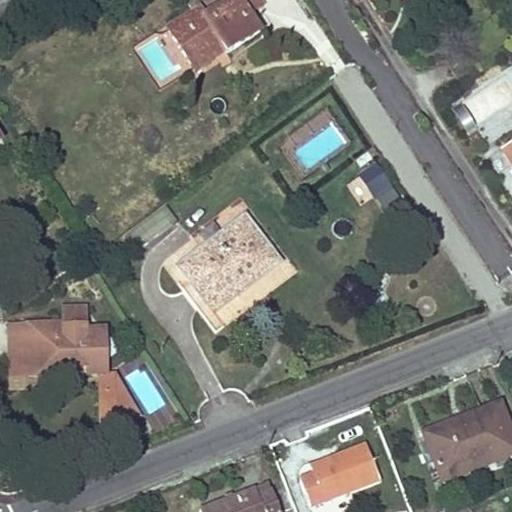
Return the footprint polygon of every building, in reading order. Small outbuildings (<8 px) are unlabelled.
[(167,30),(190,65),(220,47),(225,55),(259,34),(248,15),(238,0),(234,0),(204,19),(198,10),(167,30)] [(258,0),(238,0),(248,15),(262,7),(258,0)] [(220,47),(190,65),(194,74),(225,55),(220,47)] [(332,98),(262,140),(291,188),(361,146),(332,98)] [(511,173),(511,166),(504,154),(507,153),(503,148),(488,158),(502,180),(511,173)] [(167,205),(126,234),(139,252),(180,223),(167,205)] [(247,290),(242,283),(273,259),(243,220),(176,270),(202,304),(212,316),(247,290)] [(273,259),(242,283),(247,290),(278,266),(273,259)] [(64,332),(36,333),(36,379),(67,379),(67,369),(85,369),(85,379),(106,378),(105,335),(85,335),(85,313),(64,313),(64,327),(64,332)] [(36,333),(10,333),(11,379),(36,379),(36,333)] [(67,369),(67,379),(85,379),(85,369),(67,369)] [(130,405),(115,382),(101,382),(101,397),(116,397),(116,405),(130,405)] [(130,405),(116,405),(116,397),(101,397),(101,428),(116,428),(116,420),(138,419),(130,405)] [(498,408),(424,437),(442,484),(511,458),(511,443),(511,442),(507,430),(498,408)] [(314,480),(301,485),(310,510),(377,484),(364,451),(311,472),(314,480)] [(254,493),(203,511),(277,511),(271,496),(257,501),(254,493)]
